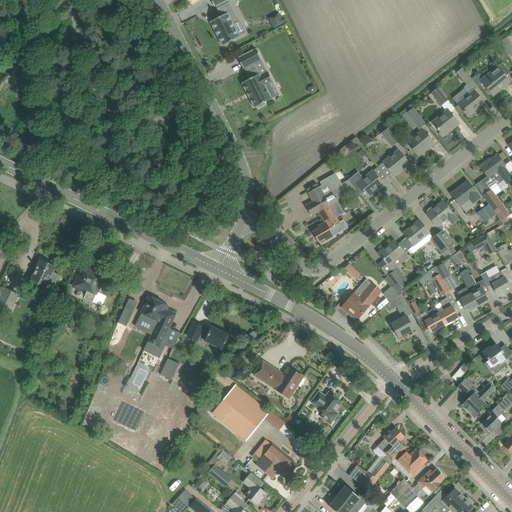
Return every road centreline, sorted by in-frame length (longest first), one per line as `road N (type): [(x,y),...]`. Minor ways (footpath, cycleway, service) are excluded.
road 1 (residential): [(511,114),(322,267),(301,265),(278,240),(243,221)]
road 2 (tertiary): [(219,269),(0,162)]
road 3 (tertiary): [(243,221),(246,194),(228,136),(154,0)]
road 4 (tertiary): [(394,380),(334,331),(219,269)]
road 5 (residential): [(286,511),(394,380)]
road 6 (tertiary): [(511,500),(394,380)]
road 7 (residential): [(394,380),(511,315)]
